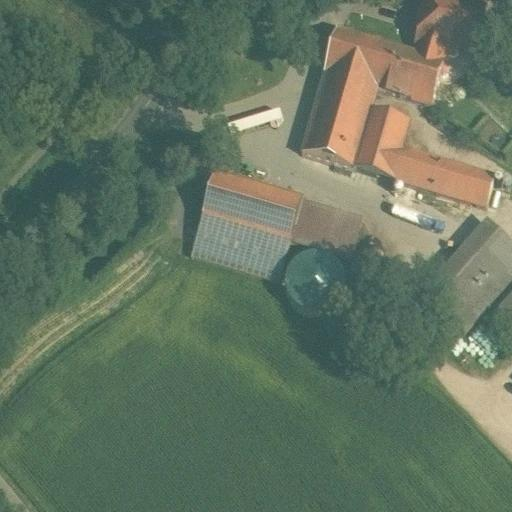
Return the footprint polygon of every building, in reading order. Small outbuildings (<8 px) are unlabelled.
[(448,0),(437,0),(425,42),(457,51),(484,60),(497,15),(448,0)] [(459,73),(345,38),(308,162),(493,214),(505,175),(379,142),(390,104),(443,116),(459,73)] [(369,227),(213,184),(191,264),(290,291),(302,249),(359,264),(369,227)] [(511,292),(511,244),(493,229),(431,304),(473,339),(511,292)] [(342,270),(338,267),(330,264),(320,263),(316,265),(305,272),(300,280),(298,290),(300,299),(302,304),(308,311),(316,315),(326,316),(334,315),(342,310),(348,303),(351,294),(351,286),(348,277),(342,270)]
